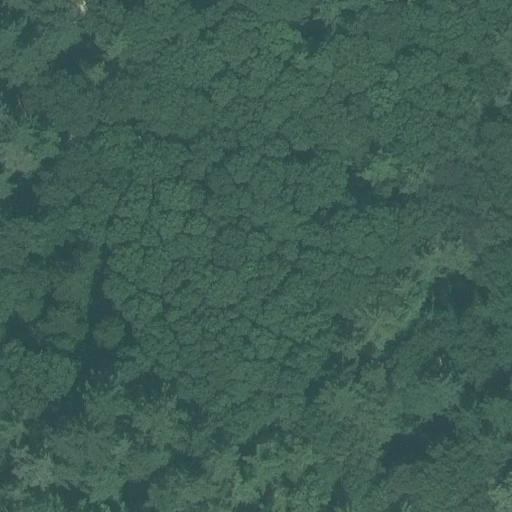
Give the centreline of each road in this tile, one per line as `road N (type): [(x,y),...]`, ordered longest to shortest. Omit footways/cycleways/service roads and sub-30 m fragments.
road 1 (track): [(438,147),(414,238),(193,511)]
road 2 (track): [(438,147),(0,137)]
